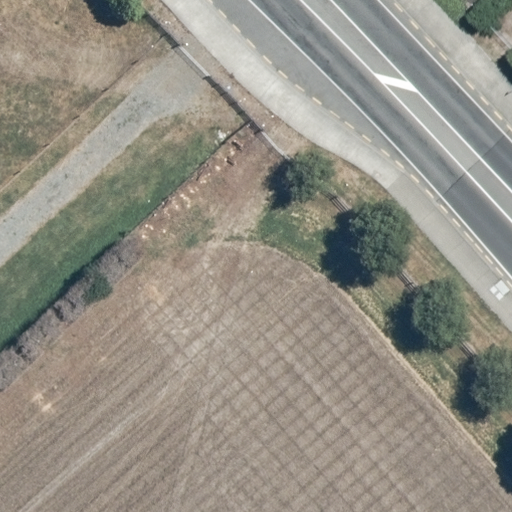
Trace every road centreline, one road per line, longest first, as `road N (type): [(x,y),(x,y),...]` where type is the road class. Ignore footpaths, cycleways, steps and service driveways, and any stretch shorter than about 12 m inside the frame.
road 1 (secondary): [(511,256),(272,0)]
road 2 (secondary): [(375,0),(511,145)]
